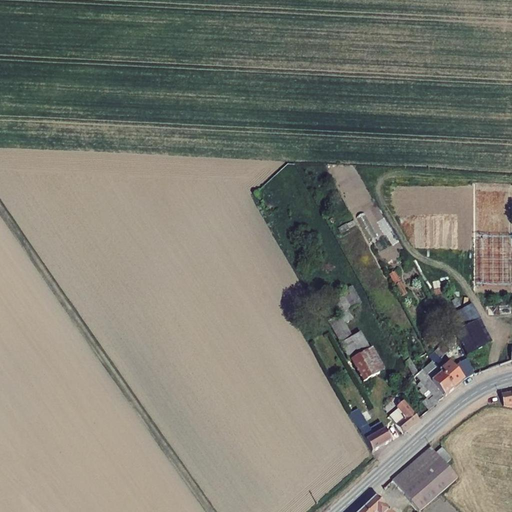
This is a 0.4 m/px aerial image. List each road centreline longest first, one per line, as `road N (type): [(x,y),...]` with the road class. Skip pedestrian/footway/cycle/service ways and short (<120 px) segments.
road 1 (track): [(212,511),(0,204)]
road 2 (tertiary): [(511,377),(456,406),(338,511)]
